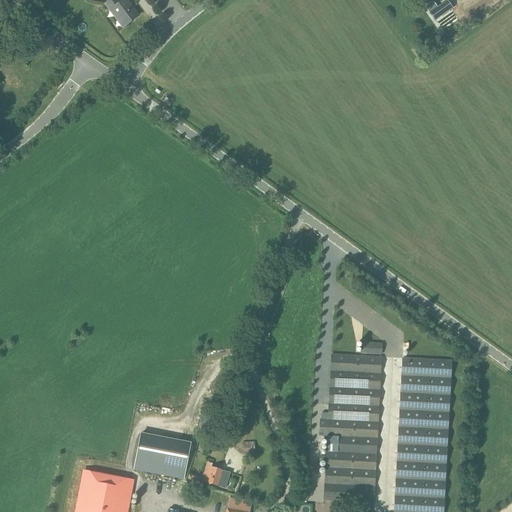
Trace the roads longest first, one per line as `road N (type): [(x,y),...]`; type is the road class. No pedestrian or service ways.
road 1 (tertiary): [(511,366),(125,86)]
road 2 (unclassified): [(0,158),(42,123),(90,62)]
